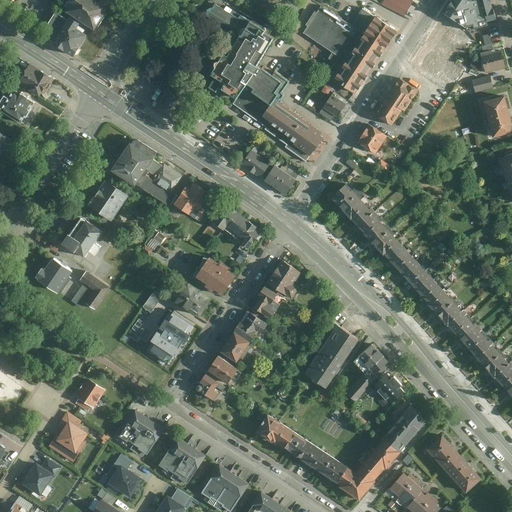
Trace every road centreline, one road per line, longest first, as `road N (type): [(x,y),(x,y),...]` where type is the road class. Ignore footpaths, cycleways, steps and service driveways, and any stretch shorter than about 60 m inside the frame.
road 1 (residential): [(290,224),(170,404),(333,511)]
road 2 (tertiary): [(511,461),(290,224)]
road 3 (residential): [(290,224),(436,0)]
road 4 (tertiary): [(101,91),(290,224)]
road 5 (residential): [(0,246),(101,91)]
road 6 (residential): [(66,394),(0,497)]
